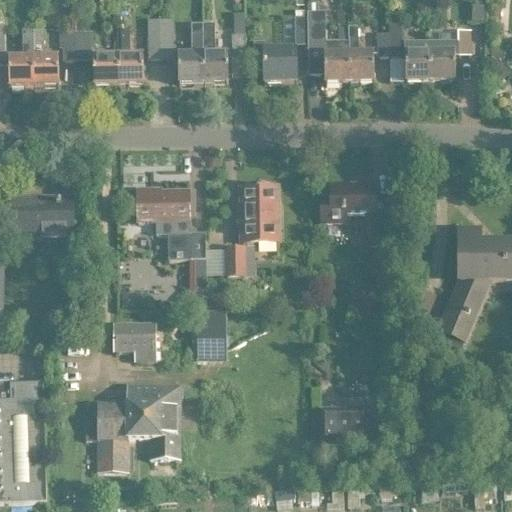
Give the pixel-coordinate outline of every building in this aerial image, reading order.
[(307,22),(307,50),(307,78),(323,78),(323,87),(348,86),(348,30),(337,31),(338,44),(325,45),(324,15),(317,15),(316,5),(306,6),(306,16),(307,22)] [(159,62),(158,22),(146,23),(146,63),(159,62)] [(159,62),(172,62),(171,22),(158,22),(159,62)] [(295,22),(294,22),(294,24),(295,45),(295,51),(307,50),(307,22),(304,22),(295,22)] [(213,57),(213,26),(201,27),(202,54),(201,54),(202,87),(227,86),(226,57),(213,57)] [(190,27),(190,57),(177,58),(177,87),(202,87),(201,54),(202,54),(201,27),(190,27)] [(388,28),(389,60),(402,59),(400,27),(388,28)] [(389,60),(388,28),(387,28),(387,36),(375,37),(376,61),(389,60)] [(357,30),(348,30),(348,86),(373,86),(372,56),(358,56),(357,30)] [(116,59),(117,59),(118,88),(142,88),(142,58),(128,59),(128,32),(116,33),(116,59)] [(21,60),(7,61),(8,90),(33,90),(32,60),(32,34),(31,33),(21,33),(21,60)] [(32,60),(33,90),(58,90),(57,60),(43,60),(42,33),(32,34),(32,60)] [(429,45),(429,55),(429,85),(454,84),(454,59),(470,58),(469,34),(456,34),(456,44),(429,45)] [(74,63),(74,35),(58,35),(59,55),(61,55),(61,64),(74,63)] [(74,35),(74,63),(88,63),(88,54),(90,54),(89,35),(74,35)] [(230,61),(244,61),(243,37),(230,38),(230,61)] [(429,85),(429,55),(429,45),(404,45),(405,85),(429,85)] [(253,74),(263,74),(263,87),(295,86),(295,52),(263,53),(263,46),(252,46),(253,74)] [(92,59),(93,89),(118,88),(117,59),(116,59),(92,59)] [(366,217),(366,249),(389,249),(388,202),(373,202),(373,188),(330,189),(330,203),(320,203),(320,226),(345,226),(345,218),(366,217)] [(276,190),(240,190),(241,246),(277,246),(276,190)] [(155,238),(167,238),(167,264),(189,263),(190,305),(205,305),(205,279),(205,254),(205,245),(189,246),(188,194),(153,194),(153,192),(135,192),(136,226),(155,226),(155,238)] [(71,204),(10,205),(11,243),(72,242),(71,204)] [(464,344),(489,284),(511,284),(511,246),(478,246),(478,234),(458,234),(458,284),(459,284),(438,334),(440,334),(437,342),(459,351),(462,344),(464,344)] [(242,251),(225,251),(225,253),(226,279),(226,280),(243,280),(246,280),(246,251),(242,251)] [(363,292),(351,306),(364,318),(377,305),(363,292)] [(317,301),(312,304),(317,315),(322,313),(317,301)] [(192,366),(225,366),(225,314),(191,315),(192,366)] [(133,357),(133,366),(154,366),(154,329),(113,330),(113,358),(133,357)] [(9,387),(9,384),(0,384),(0,506),(45,505),(41,386),(9,387)] [(180,464),(180,389),(126,388),(125,406),(124,406),(124,407),(96,408),(96,436),(96,443),(96,445),(95,476),(128,477),(128,444),(149,444),(148,464),(180,464)] [(367,413),(319,413),(319,446),(367,446),(367,413)] [(96,436),(85,436),(85,445),(96,445),(96,443),(96,436)] [(410,446),(412,472),(454,468),(452,442),(410,446)]
